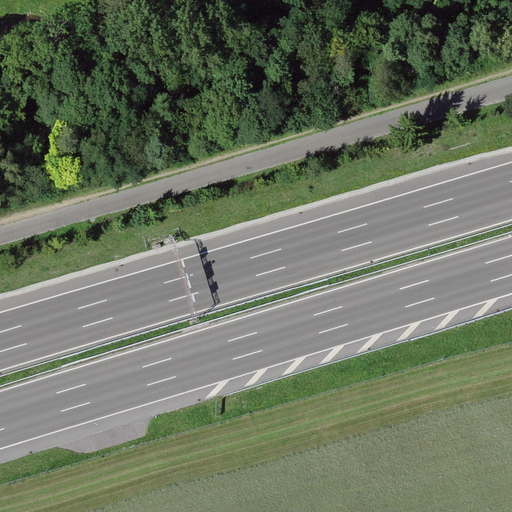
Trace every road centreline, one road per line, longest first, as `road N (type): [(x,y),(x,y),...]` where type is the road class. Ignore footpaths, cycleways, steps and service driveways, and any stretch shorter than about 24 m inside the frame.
road 1 (motorway): [(0,421),(511,266)]
road 2 (motorway): [(511,191),(0,343)]
road 3 (unclassified): [(0,236),(511,88)]
road 4 (unknown): [(511,73),(0,221)]
road 5 (track): [(373,0),(394,23),(427,29),(511,23)]
